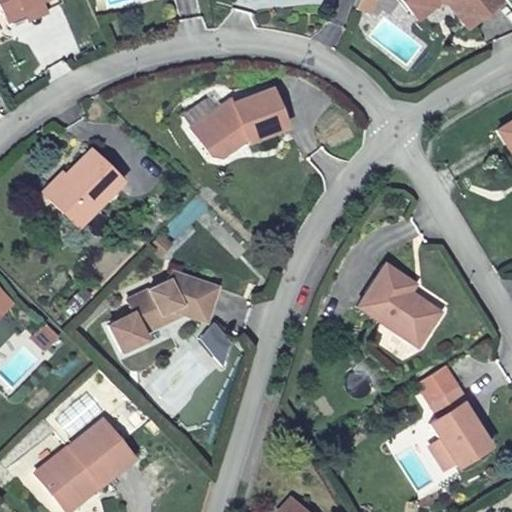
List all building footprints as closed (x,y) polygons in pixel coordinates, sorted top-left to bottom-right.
[(22,9),(40,0),(0,0),(0,2),(10,22),(25,15),(22,9)] [(65,2),(64,0),(40,0),(22,9),(25,15),(28,21),(29,20),(65,2)] [(372,0),(355,0),(353,7),(367,12),(372,0)] [(494,0),(399,0),(411,15),(432,0),(451,0),(469,24),(497,4),(494,0)] [(432,0),(411,15),(414,20),(436,4),(448,6),(464,27),(469,24),(451,0),(432,0)] [(229,102),(191,130),(209,158),(220,160),(234,153),(235,143),(244,139),(247,146),(288,129),(271,91),(232,107),(229,102)] [(511,119),(496,129),(507,148),(511,155),(511,119)] [(94,149),(48,196),(80,227),(125,181),(94,149)] [(416,285),(395,272),(385,265),(357,308),(417,347),(436,318),(418,306),(411,306),(405,301),(407,299),(410,293),(416,285)] [(133,314),(107,325),(118,352),(140,342),(144,332),(161,325),(162,321),(183,313),(207,322),(220,289),(176,271),(168,285),(128,301),(133,314)] [(0,308),(10,299),(0,288),(0,308)] [(418,306),(436,318),(440,312),(410,293),(407,299),(405,301),(411,306),(418,306)] [(46,323),(35,333),(47,345),(58,335),(46,323)] [(215,359),(223,334),(215,325),(200,340),(215,359)] [(32,337),(44,349),(47,345),(35,333),(32,337)] [(215,359),(223,369),(232,344),(223,334),(215,359)] [(411,383),(432,416),(433,417),(425,422),(452,465),(461,460),(486,444),(481,436),(468,416),(471,413),(441,365),(411,383)] [(90,475),(98,485),(132,458),(102,417),(31,472),(55,503),(64,503),(77,492),(74,487),(90,475)] [(61,511),(63,511),(98,485),(90,475),(74,487),(77,492),(64,503),(55,503),(58,507),(61,511)] [(299,511),(287,501),(286,502),(276,511),(299,511)]
